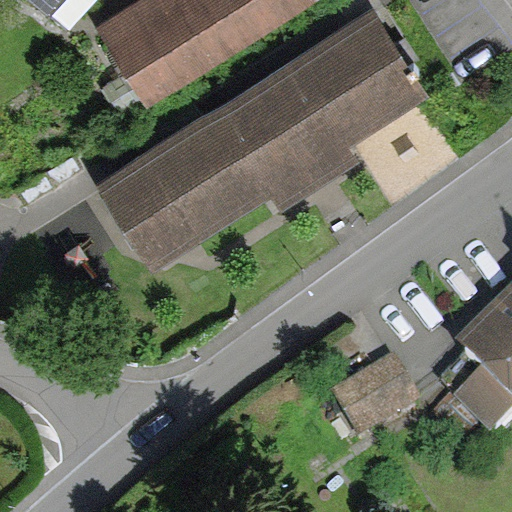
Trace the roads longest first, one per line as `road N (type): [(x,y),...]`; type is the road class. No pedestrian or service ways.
road 1 (residential): [(511,166),(135,428)]
road 2 (residential): [(135,428),(67,383),(0,360)]
